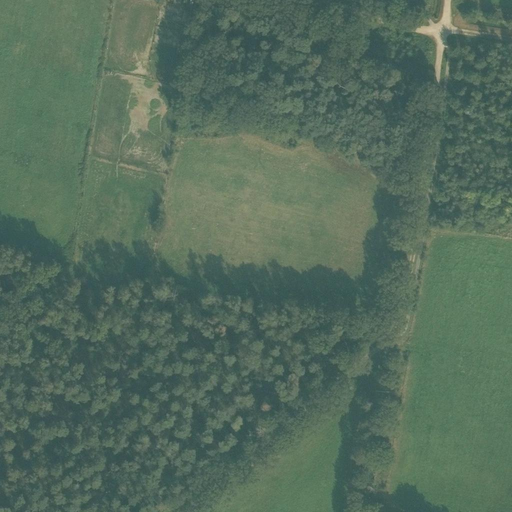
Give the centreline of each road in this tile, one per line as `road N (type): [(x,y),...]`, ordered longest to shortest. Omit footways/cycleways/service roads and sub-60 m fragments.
road 1 (track): [(442,30),(418,220),(388,342)]
road 2 (unclassified): [(186,511),(388,342)]
road 3 (track): [(388,342),(360,511)]
road 4 (unclassified): [(442,30),(308,0)]
